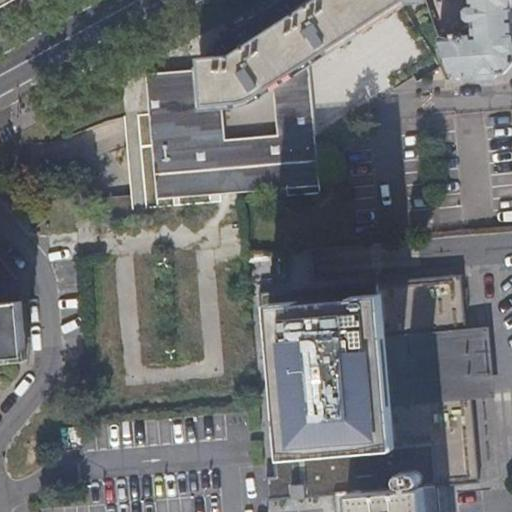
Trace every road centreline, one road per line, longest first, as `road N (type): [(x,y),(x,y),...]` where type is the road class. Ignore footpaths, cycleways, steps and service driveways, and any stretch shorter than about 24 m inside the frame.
road 1 (residential): [(0,444),(48,375),(42,278),(0,210)]
road 2 (secondary): [(0,93),(179,0)]
road 3 (secondary): [(115,0),(0,64)]
